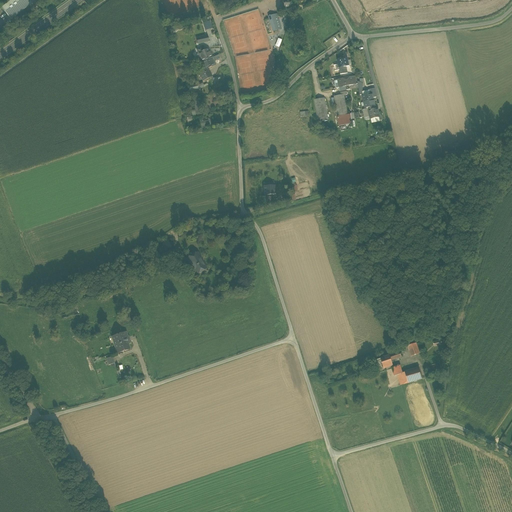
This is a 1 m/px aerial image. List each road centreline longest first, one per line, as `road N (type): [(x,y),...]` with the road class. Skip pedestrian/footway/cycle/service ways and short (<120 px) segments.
road 1 (unclassified): [(0,431),(293,336)]
road 2 (unclassified): [(237,106),(243,210),(259,231),(293,336)]
road 3 (unclassified): [(332,456),(452,424),(511,454)]
road 4 (unclassified): [(352,35),(483,24),(511,8)]
road 5 (unclassified): [(237,106),(273,98),(352,35)]
road 6 (track): [(105,0),(0,77)]
road 7 (unclassified): [(293,336),(332,456)]
